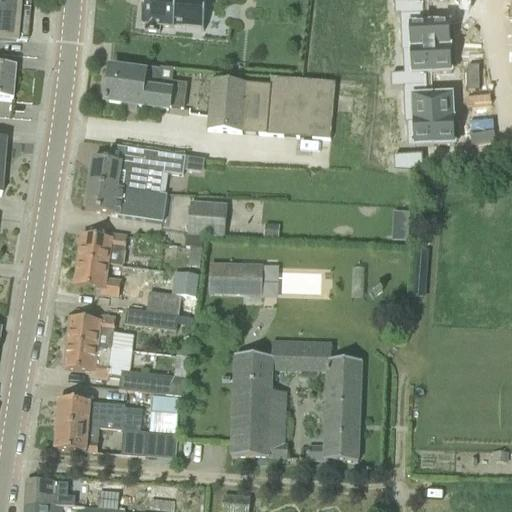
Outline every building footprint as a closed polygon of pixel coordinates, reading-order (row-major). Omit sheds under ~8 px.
[(30,0),(0,0),(0,42),(27,44),(30,0)] [(174,31),(175,29),(203,32),(206,0),(144,0),(142,28),(145,28),(145,34),(160,35),(160,30),(174,31)] [(448,4),(448,0),(407,0),(408,6),(400,6),(400,18),(424,17),(423,5),(448,4)] [(424,28),(424,17),(400,18),(401,29),(409,29),(411,53),(451,51),(450,47),(453,46),(453,32),(450,32),(449,27),(424,28)] [(451,56),(451,51),(411,53),(412,77),(403,78),(403,90),(427,89),(427,77),(452,76),(451,71),(455,71),(454,56),(451,56)] [(187,88),(171,86),(173,73),(144,70),(134,68),(133,74),(111,71),(106,105),(168,113),(169,110),(183,112),(187,88)] [(0,103),(11,105),(14,71),(0,69),(0,103)] [(271,89),(212,84),(208,134),(242,137),(331,144),(335,87),(295,83),(294,92),(271,90),(271,89)] [(413,125),(454,123),(453,123),(452,99),(428,100),(427,89),(403,90),(404,102),(413,101),(414,124),(413,125)] [(454,128),(454,123),(413,125),(414,150),(455,148),(455,143),(458,143),(457,128),(454,128)] [(108,164),(93,162),(89,187),(125,193),(125,192),(160,197),(163,176),(183,179),(186,160),(111,149),(108,164)] [(422,158),(399,159),(399,171),(423,169),(422,158)] [(184,174),(203,177),(205,163),(186,160),(184,174)] [(125,193),(89,187),(85,213),(157,224),(160,206),(134,202),(133,207),(123,206),(125,193)] [(224,241),(227,209),(191,205),(189,238),(204,241),(204,240),(224,241)] [(278,242),(279,228),(264,227),(264,241),(278,242)] [(109,242),(82,238),(78,263),(122,269),(125,255),(126,255),(128,239),(110,237),(109,242)] [(200,271),(201,253),(190,252),(188,270),(200,271)] [(122,269),(78,263),(74,289),(102,293),(101,297),(120,300),(122,285),(107,283),(109,268),(122,270),(122,269)] [(262,270),(210,269),(210,298),(261,299),(262,270)] [(178,277),(176,299),(181,300),(196,302),(199,279),(178,277)] [(179,319),(181,300),(150,296),(147,315),(179,319)] [(179,319),(147,315),(127,313),(125,328),(177,334),(179,319)] [(67,346),(113,352),(117,321),(99,319),(98,324),(70,321),(67,346)] [(308,464),(358,465),(362,365),(331,364),(332,348),(272,344),(272,360),(235,358),(232,460),(288,462),(288,448),(284,448),(286,420),(271,420),(273,373),(328,376),(325,451),(309,450),(308,464)] [(113,352),(67,346),(64,372),(91,376),(91,380),(109,383),(109,381),(113,352)] [(178,347),(176,359),(188,360),(189,348),(178,347)] [(186,382),(121,375),(119,393),(184,401),(184,400),(186,382)] [(152,402),(150,434),(177,436),(179,404),(152,402)] [(99,432),(124,434),(125,412),(125,409),(104,408),(104,415),(89,414),(90,406),(59,404),(57,429),(99,432)] [(98,447),(99,432),(57,429),(55,454),(86,456),(97,457),(98,447)] [(146,436),(124,434),(121,459),(144,461),(146,436)] [(492,466),(508,466),(508,456),(492,455),(492,466)] [(61,511),(62,502),(68,502),(69,486),(26,485),(25,511),(45,511),(45,510),(61,511)] [(128,488),(107,486),(106,492),(120,492),(118,510),(126,511),(127,508),(128,488)] [(107,511),(118,511),(120,496),(99,495),(98,511),(107,511)] [(249,511),(250,501),(224,499),(223,511),(249,511)]
